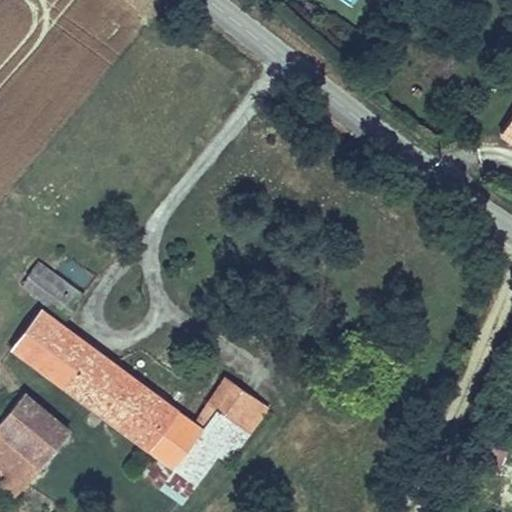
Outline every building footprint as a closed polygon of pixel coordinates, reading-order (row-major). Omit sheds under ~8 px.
[(487,5),(480,0),(471,0),(464,9),(477,19),(487,5)] [(511,118),(500,136),(511,143),(511,118)] [(68,310),(85,287),(42,254),(25,277),(68,310)] [(11,344),(184,475),(195,484),(200,487),(260,405),(227,380),(196,421),(42,304),(11,344)] [(24,395),(0,423),(0,484),(14,497),(68,434),(24,395)] [(180,506),(195,484),(184,475),(155,453),(138,474),(180,506)]
